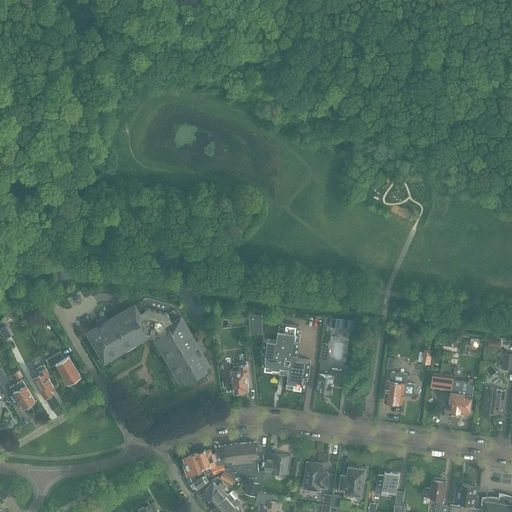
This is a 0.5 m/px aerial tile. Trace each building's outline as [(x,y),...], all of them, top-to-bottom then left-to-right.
[(439,198),(447,179),(431,173),(415,209),(440,220),(448,202),(439,198)] [(37,297),(31,291),(22,299),(28,305),(37,297)] [(179,381),(180,380),(184,378),(185,381),(201,372),(205,370),(203,367),(208,364),(201,352),(202,352),(205,350),(201,343),(199,340),(195,342),(180,316),(172,321),(167,313),(147,308),(139,313),(134,304),(133,305),(129,307),(126,309),(118,314),(117,314),(108,320),(105,315),(101,318),(95,321),(98,325),(96,326),(86,332),(95,347),(97,351),(100,356),(102,360),(103,361),(104,360),(108,358),(146,336),(154,338),(176,376),(178,380),(179,381)] [(249,313),(251,335),(263,334),(261,315),(249,313)] [(354,328),(355,318),(330,316),(330,327),(354,328)] [(298,358),(300,334),(299,334),(300,326),(287,324),(287,323),(280,322),(278,339),(265,338),(263,353),(262,358),(265,359),(263,367),(274,369),(274,366),(280,367),(280,374),(285,375),(285,373),(289,374),(288,383),(289,384),(289,383),(295,384),(295,387),(305,388),(306,379),(309,380),(309,374),(310,374),(312,360),(298,358)] [(6,324),(0,327),(0,331),(5,339),(12,335),(6,324)] [(246,345),(245,345),(246,361),(253,360),(252,345),(246,345)] [(322,362),(318,390),(333,393),(334,383),(340,384),(343,369),(333,368),(332,375),(328,374),(328,371),(326,371),(328,363),(329,363),(331,347),(323,346),(321,362),(322,362)] [(73,379),(74,381),(80,377),(79,375),(80,375),(68,356),(64,358),(60,351),(47,359),(51,367),(56,364),(67,383),(73,379)] [(511,369),(511,352),(504,352),(502,368),(511,369)] [(249,387),(248,376),(250,376),(248,364),(234,366),(235,370),(231,370),(232,379),(235,379),(236,391),(237,391),(237,393),(239,395),(243,394),(244,392),(244,388),(246,388),(246,387),(249,387)] [(50,375),(44,365),(30,373),(44,396),(46,398),(48,398),(52,396),(52,394),(51,392),(51,391),(50,388),(53,386),(47,376),(50,375)] [(2,370),(0,371),(0,383),(3,389),(10,385),(2,370)] [(388,380),(386,401),(403,403),(405,393),(415,395),(416,384),(407,382),(408,373),(392,371),(391,380),(388,380)] [(454,380),(455,376),(434,373),(432,387),(452,390),(451,393),(452,393),(451,402),(453,402),(452,411),(453,411),(453,412),(455,414),(459,414),(461,413),(461,412),(471,413),(473,395),(475,383),(454,380)] [(9,387),(21,409),(34,401),(22,380),(9,387)] [(499,408),(504,408),(507,391),(486,388),(483,411),(499,413),(499,408)] [(218,446),(220,452),(225,470),(236,477),(237,475),(260,482),(259,476),(264,476),(265,470),(259,471),(255,441),(218,446)] [(205,449),(196,452),(203,470),(204,469),(206,476),(213,473),(214,474),(225,470),(220,452),(213,454),(210,448),(205,450),(205,449)] [(188,475),(203,470),(196,452),(189,455),(189,456),(184,458),(186,463),(184,464),(188,475)] [(267,457),(265,470),(264,476),(271,478),(272,470),(286,473),(289,455),(276,453),(275,459),(267,457)] [(324,462),(315,461),(315,459),(310,458),(310,460),(309,460),(305,486),(320,488),(321,484),(327,485),(329,472),(323,471),(324,462)] [(295,460),(292,474),(300,475),(302,461),(295,460)] [(350,466),(349,475),(343,474),(341,488),(347,488),(346,492),(362,495),(366,469),(350,466)] [(236,477),(225,470),(221,477),(231,484),(236,477)] [(389,489),(396,491),(399,474),(385,472),(385,475),(378,474),(375,493),(388,494),(389,489)] [(203,477),(193,483),(197,489),(206,482),(209,481),(206,476),(203,478),(203,477)] [(435,511),(447,511),(448,506),(443,505),(446,481),(440,480),(440,479),(434,478),(434,479),(433,479),(431,488),(425,488),(424,496),(437,498),(435,511)] [(257,496),(260,483),(251,480),(247,493),(257,496)] [(212,508),(227,495),(224,491),(227,488),(221,481),(217,486),(213,482),(200,494),(212,508)] [(456,487),(454,502),(459,502),(476,505),(477,505),(478,496),(477,495),(478,485),(476,485),(475,483),(472,483),(470,484),(463,483),(462,488),(456,487)] [(227,495),(212,508),(215,511),(235,511),(239,510),(235,506),(240,502),(236,498),(237,497),(232,491),(227,495)] [(257,496),(254,505),(260,507),(259,511),(274,511),(275,508),(278,509),(280,503),(270,500),(271,495),(257,493),(257,496)] [(339,507),(341,496),(325,493),(321,511),(342,511),(343,508),(339,507)] [(483,509),(482,511),(511,511),(511,499),(507,499),(506,503),(501,502),(484,500),(483,509)] [(459,505),(451,504),(449,511),(482,511),(483,509),(475,507),(476,505),(459,502),(459,505)] [(136,511),(156,511),(151,503),(136,511)]
